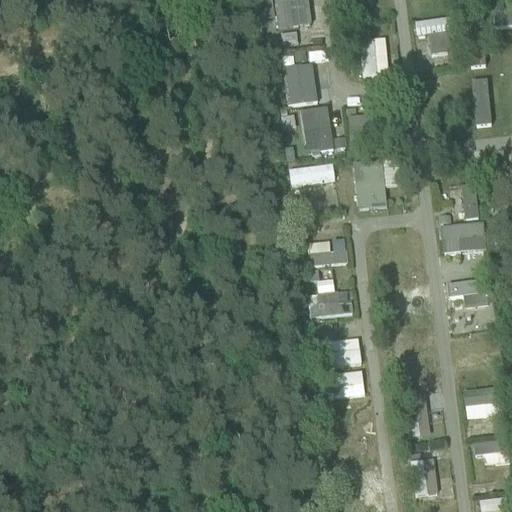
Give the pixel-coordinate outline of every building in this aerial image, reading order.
[(305,0),(288,0),(259,1),(260,23),(274,22),(275,30),(307,29),(305,0)] [(511,16),(492,17),(493,30),(511,29),(511,16)] [(446,59),(445,23),(413,24),(415,61),(446,59)] [(360,79),(386,77),(384,42),(358,44),(360,79)] [(312,56),(283,57),(284,109),(313,108),(312,56)] [(468,84),(470,131),(488,130),(486,84),(468,84)] [(301,112),(302,154),(329,153),(327,111),(301,112)] [(285,171),(286,189),(333,186),(332,168),(285,171)] [(351,170),(353,212),(384,211),(382,168),(351,170)] [(461,221),(475,222),(476,201),(462,200),(461,221)] [(481,227),(441,228),(442,256),(482,254),(481,227)] [(346,267),(345,243),(307,245),(309,270),(346,267)] [(350,294),(332,295),(331,277),(316,277),(317,299),(306,299),(307,320),(351,318),(350,294)] [(461,312),(478,312),(480,286),(448,284),(447,300),(462,300),(461,312)] [(389,329),(403,327),(401,313),(387,315),(389,329)] [(390,327),(391,340),(427,339),(426,325),(390,327)] [(318,371),(359,369),(358,343),(317,344),(318,371)] [(395,349),(396,382),(411,382),(411,390),(423,390),(421,348),(395,349)] [(326,379),(330,403),(364,398),(360,373),(326,379)] [(462,395),(463,425),(495,424),(495,407),(483,408),(483,394),(462,395)] [(405,440),(426,439),(425,396),(403,397),(405,440)] [(479,457),(482,470),(500,465),(493,442),(469,449),(471,459),(479,457)] [(435,498),(434,462),(411,462),(412,498),(435,498)] [(479,502),(479,511),(502,511),(503,503),(479,502)]
